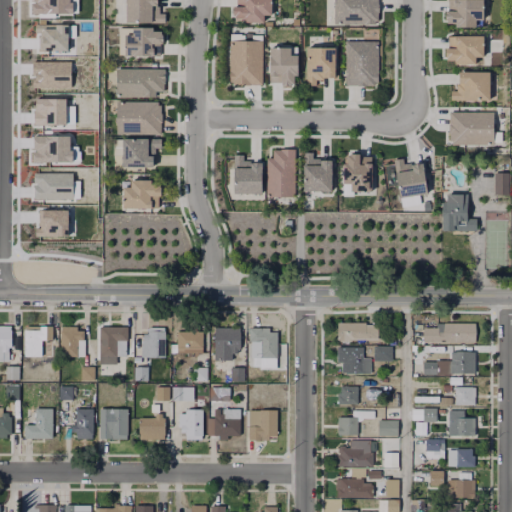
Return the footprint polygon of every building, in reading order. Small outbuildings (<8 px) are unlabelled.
[(67,0),(67,1),(69,1),(69,13),(29,13),(29,3),(29,0),(67,0)] [(164,24),(126,24),(126,0),(155,0),(155,14),(164,15),(164,24)] [(270,0),(270,15),(262,15),(262,22),(243,22),(243,18),(238,18),(238,15),(234,15),(234,7),(238,7),(237,0),(270,0)] [(377,0),(377,26),(333,26),(333,0),(377,0)] [(476,23),(475,31),(455,31),(455,27),(447,27),(447,2),(482,2),(482,23),(476,23)] [(66,50),(36,50),(37,32),(33,32),(33,24),(65,24),(66,50)] [(161,36),(162,44),(158,44),(158,56),(125,56),(125,36),(133,36),(133,29),(151,30),(151,33),(157,33),(157,36),(161,36)] [(483,38),(483,60),(474,60),(474,67),(455,67),(455,63),(447,63),(447,37),(483,38)] [(261,43),(261,87),(233,87),(233,84),(229,84),(229,44),(261,43)] [(377,44),(376,88),(344,88),(344,43),(377,44)] [(297,59),(296,76),(290,76),(289,83),(281,84),(281,79),(270,80),(270,51),(289,51),(289,59),(297,59)] [(333,51),(333,81),(307,80),(307,51),(333,51)] [(68,61),(68,88),(30,87),(30,61),(68,61)] [(165,68),(165,91),(156,91),(156,97),(117,96),(118,68),(165,68)] [(489,75),(488,105),(450,105),(450,92),(457,92),(456,75),(489,75)] [(63,98),(63,124),(31,124),(31,98),(63,98)] [(161,105),(160,134),(117,133),(118,102),(158,102),(158,105),(161,105)] [(491,145),(448,145),(448,114),(491,114),(491,145)] [(69,150),(70,161),(29,161),(29,151),(31,151),(31,135),(66,135),(66,150),(69,150)] [(162,138),(162,148),(155,148),(155,154),(153,167),(122,166),(122,138),(162,138)] [(293,199),(266,199),(265,161),(272,161),(272,150),(293,150),(293,199)] [(330,162),(329,195),(303,195),(303,154),(326,155),(330,162)] [(370,156),(370,195),(351,195),(350,188),(342,187),(343,168),(347,168),(347,156),(370,156)] [(259,196),(233,196),(233,159),(250,160),(250,166),(260,166),(259,196)] [(402,160),(403,166),(409,165),(411,168),(421,167),(426,197),(399,201),(393,161),(402,160)] [(506,193),(492,193),(492,171),(506,171),(506,193)] [(70,198),(31,198),(31,172),(70,172),(70,198)] [(160,183),(159,208),(123,208),(123,186),(131,186),(131,179),(152,179),(152,183),(160,183)] [(467,192),(466,217),(476,217),(476,230),(460,230),(460,227),(442,227),(442,200),(447,199),(447,191),(463,191),(467,192)] [(65,235),(32,236),(33,228),(35,228),(36,209),(65,210),(65,235)] [(378,322),(378,331),(374,331),(374,336),(369,336),(369,338),(352,338),(337,339),(338,320),(366,321),(378,322)] [(476,321),(476,340),(424,339),(424,326),(437,325),(437,321),(441,321),(476,321)] [(11,327),(11,345),(8,345),(8,348),(1,348),(1,345),(0,345),(0,324),(10,324),(11,327)] [(50,340),(50,353),(41,353),(25,354),(24,328),(25,324),(52,324),(53,340),(50,340)] [(76,324),(76,328),(84,328),(84,338),(77,338),(77,353),(60,353),(60,328),(61,324),(76,324)] [(127,324),(127,338),(125,338),(125,354),(99,354),(99,324),(127,324)] [(165,328),(165,355),(148,355),(141,354),(141,340),(142,338),(143,331),(147,331),(147,329),(148,325),(164,325),(165,328)] [(202,329),(202,351),(177,351),(177,329),(189,329),(189,325),(198,325),(198,329),(202,329)] [(277,330),(277,356),(251,356),(251,339),(249,339),(249,325),(269,325),(269,330),(277,330)] [(239,326),(239,350),(231,350),(231,358),(214,358),(214,329),(215,326),(239,326)] [(370,357),(370,371),(362,371),(362,375),(356,375),(356,371),(342,371),(342,361),(337,361),(338,346),(362,346),(362,357),(370,357)] [(391,346),(391,360),(374,360),(374,346),(391,346)] [(475,350),(474,372),(452,372),(452,374),(436,374),(423,373),(423,360),(436,360),(451,359),(451,350),(475,350)] [(19,378),(5,378),(5,364),(18,364),(19,378)] [(92,364),(91,377),(80,377),(81,364),(92,364)] [(147,379),(134,379),(134,365),(147,364),(147,379)] [(207,366),(207,376),(193,376),(193,365),(207,366)] [(244,365),(244,379),(231,379),(231,365),(244,365)] [(357,384),(357,402),(338,401),(338,391),(340,391),(341,383),(357,384)] [(19,397),(5,397),(5,384),(18,384),(19,397)] [(169,384),(169,396),(156,396),(156,384),(169,384)] [(194,384),(194,407),(202,407),(202,437),(185,437),(185,430),(181,430),(181,424),(172,424),(172,384),(194,384)] [(230,398),(209,398),(209,385),(230,385),(230,398)] [(476,385),(475,404),(442,403),(442,395),(455,396),(455,385),(476,385)] [(70,386),(70,400),(57,400),(57,386),(70,386)] [(11,415),(11,429),(5,429),(5,432),(0,432),(0,405),(2,405),(2,410),(7,410),(7,415),(11,415)] [(52,406),(52,436),(24,436),(24,422),(34,423),(34,406),(52,406)] [(127,406),(127,435),(120,435),(99,436),(99,406),(127,406)] [(92,407),(92,436),(76,437),(76,433),(75,431),(64,431),(65,420),(72,420),(72,423),(75,423),(76,407),(92,407)] [(221,411),(223,411),(223,407),(241,407),(241,433),(228,433),(228,437),(220,437),(220,433),(209,433),(209,416),(215,416),(215,407),(221,407),(221,411)] [(277,407),(277,435),(267,435),(267,437),(249,437),(249,425),(246,425),(246,408),(260,408),(277,407)] [(437,409),(437,420),(423,420),(423,409),(437,409)] [(475,416),(475,433),(455,433),(455,422),(449,422),(449,409),(464,409),(464,416),(475,416)] [(357,416),(357,433),(338,433),(338,415),(357,416)] [(164,416),(164,437),(140,437),(141,433),(138,433),(139,416),(164,416)] [(398,418),(398,435),(378,434),(378,419),(398,418)] [(369,438),(369,451),(373,451),(373,465),(337,464),(336,453),(340,452),(338,449),(338,446),(341,444),(344,444),(345,446),(349,446),(349,438),(369,438)] [(444,439),(444,442),(441,442),(441,450),(439,450),(439,455),(425,455),(426,439),(444,439)] [(399,445),(399,456),(393,456),(393,452),(390,452),(390,445),(399,445)] [(475,454),(475,465),(455,465),(455,447),(472,447),(472,454),(475,454)] [(399,456),(400,466),(385,466),(385,455),(393,456),(399,456)] [(443,470),(443,484),(430,484),(430,470),(443,470)] [(471,471),(470,478),(474,478),(474,495),(455,495),(455,478),(458,478),(458,471),(471,471)] [(363,477),(363,481),(373,481),(372,496),(337,495),(337,489),(336,478),(338,478),(363,477)] [(398,478),(398,497),(386,496),(386,477),(398,478)] [(474,509),(474,511),(447,511),(447,501),(460,501),(460,509),(474,509)] [(56,503),(56,511),(38,511),(38,506),(33,506),(33,503),(56,503)] [(91,508),(91,511),(64,511),(64,510),(64,503),(77,503),(77,508),(91,508)] [(132,503),(132,511),(97,511),(98,511),(97,506),(110,506),(120,504),(132,503)] [(149,503),(149,511),(135,511),(135,507),(134,503),(149,503)] [(206,503),(206,511),(191,511),(191,503),(206,503)]
